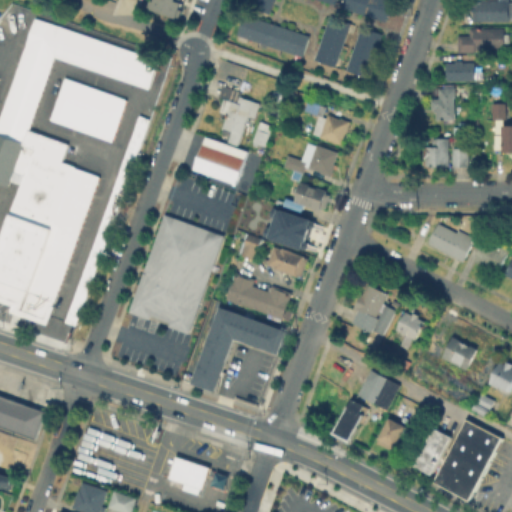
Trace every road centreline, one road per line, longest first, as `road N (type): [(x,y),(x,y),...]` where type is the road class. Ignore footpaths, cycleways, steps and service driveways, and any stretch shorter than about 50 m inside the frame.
road 1 (primary): [(424,511),(290,445),(0,346)]
road 2 (residential): [(83,375),(193,51)]
road 3 (residential): [(245,511),(309,335)]
road 4 (residential): [(511,322),(345,236)]
road 5 (residential): [(309,335),(362,189)]
road 6 (residential): [(511,192),(362,189)]
road 7 (residential): [(32,511),(83,375)]
